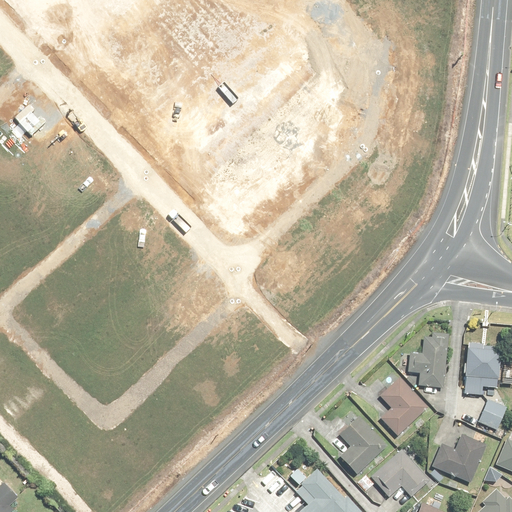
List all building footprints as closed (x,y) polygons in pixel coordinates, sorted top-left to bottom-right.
[(289,0),(288,0),(246,0),(226,19),(247,41),(289,0)] [(333,62),(312,39),(296,54),(317,77),(333,62)] [(373,86),(371,70),(341,77),(309,106),(328,126),(354,101),(368,98),(365,87),(373,86)] [(256,151),(247,142),(205,185),(214,194),(232,175),(256,151)] [(255,210),(245,199),(209,234),(235,261),(247,249),(232,233),(255,210)] [(288,244),(282,238),(270,249),(276,255),(266,264),(295,294),(322,269),(292,239),(288,244)] [(181,254),(188,261),(197,252),(186,241),(177,249),(181,254)] [(188,261),(181,254),(159,275),(197,317),(212,303),(182,270),(190,263),(188,261)] [(280,337),(234,285),(210,306),(257,358),(280,337)] [(420,356),(409,355),(406,376),(418,378),(416,389),(439,392),(445,341),(422,338),(420,356)] [(478,400),(479,389),(495,390),(498,347),(479,346),(465,345),(460,399),(478,400)] [(390,410),(380,419),(398,438),(425,414),(428,411),(400,379),(379,397),(390,410)] [(505,409),(487,401),(476,424),(494,432),(505,409)] [(337,437),(349,450),(336,462),(353,479),(373,458),(385,447),(358,418),(337,437)] [(487,445),(461,435),(455,450),(441,444),(432,466),(471,482),(477,469),(487,445)] [(511,444),(503,440),(489,470),(511,480),(511,444)] [(401,451),(370,477),(388,498),(398,490),(406,499),(426,481),(419,473),(419,472),(401,451)] [(501,476),(491,471),(486,482),(496,486),(501,476)] [(357,511),(318,472),(298,492),(311,506),(304,511),(357,511)] [(374,486),(366,477),(358,484),(365,493),(374,486)] [(0,489),(0,511),(12,511),(22,504),(4,485),(0,489)] [(511,511),(511,508),(496,492),(483,505),(486,508),(480,511),(511,511)]
